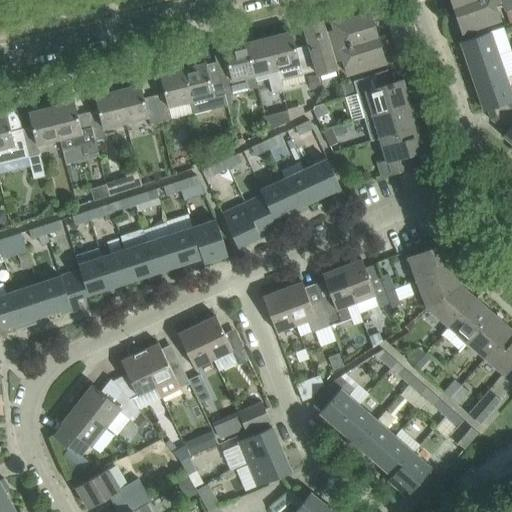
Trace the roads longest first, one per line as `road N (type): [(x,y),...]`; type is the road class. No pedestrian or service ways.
road 1 (residential): [(382,511),(313,456),(238,277)]
road 2 (residential): [(238,277),(465,186)]
road 3 (residential): [(0,61),(228,0)]
road 4 (residential): [(37,386),(60,358),(238,277)]
road 5 (residential): [(465,186),(459,132),(415,0)]
road 6 (residential): [(63,511),(30,441),(37,386)]
